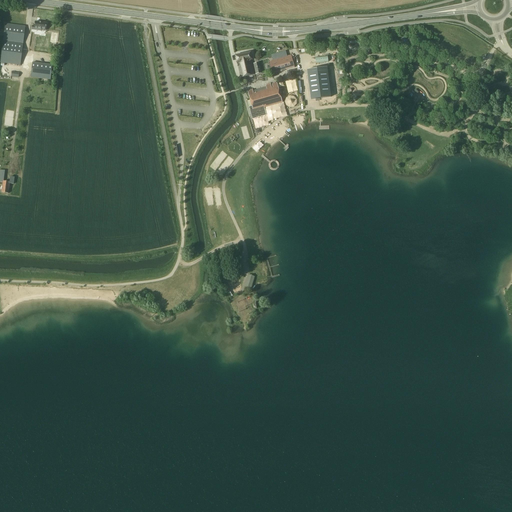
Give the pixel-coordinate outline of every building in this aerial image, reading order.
[(41,31),(41,29),(46,30),(47,23),(35,21),(35,25),(33,25),(32,29),(41,31)] [(5,23),(1,63),(21,65),(26,26),(5,23)] [(254,75),(251,60),(252,60),(251,52),(235,55),(236,63),(237,63),(240,78),(254,75)] [(291,56),(269,62),(272,73),(281,71),(281,69),(285,68),(285,70),(294,67),(291,56)] [(33,62),(31,77),(51,80),(52,65),(45,64),(45,63),(33,62)] [(253,64),(255,74),(255,75),(262,73),(259,62),(253,64)] [(313,99),(333,96),(327,66),(308,70),(313,99)] [(266,116),(264,106),(271,104),(271,106),(282,103),(277,83),(267,86),(248,91),(252,106),(249,107),(252,119),(266,116)] [(407,141),(411,151),(421,147),(417,137),(407,141)] [(0,182),(3,183),(2,193),(9,194),(10,184),(14,184),(15,177),(10,177),(10,182),(4,181),(5,170),(0,169),(0,182)]
